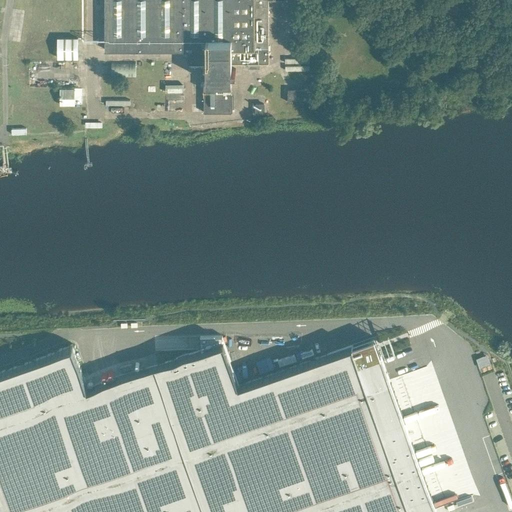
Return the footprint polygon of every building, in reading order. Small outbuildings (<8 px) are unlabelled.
[(269,62),(268,0),(105,0),(105,50),(188,49),(188,63),(207,63),(207,80),(204,80),(204,112),(232,112),(232,111),(233,111),(233,94),(231,94),(231,62),(248,62),(248,67),(260,67),(260,62),(269,62)] [(78,58),(78,36),(58,37),(58,57),(78,58)] [(136,77),(136,61),(112,62),(112,77),(136,77)] [(75,104),(74,88),(60,88),(60,104),(75,104)] [(309,101),(309,88),(288,88),(288,101),(309,101)] [(264,112),(264,102),(255,103),(255,112),(264,112)] [(73,345),(0,371),(0,511),(436,511),(433,503),(431,495),(427,486),(424,478),(421,469),(418,460),(415,452),(412,443),(403,417),(400,409),(397,400),(394,392),(391,383),(381,355),(378,344),(375,336),(239,383),(224,341),(213,345),(156,365),(88,388),(73,345)]
